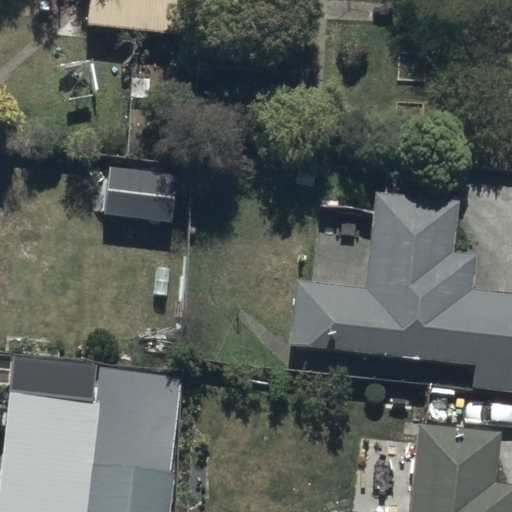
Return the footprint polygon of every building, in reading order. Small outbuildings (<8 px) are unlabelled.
[(197,0),(90,0),(89,20),(195,29),(197,0)] [(177,174),(111,165),(104,214),(171,222),(177,174)] [(460,194),(377,188),(369,280),(298,275),(292,340),(473,355),(470,383),(511,386),(511,289),(473,286),(477,245),(456,243),(460,194)] [(167,511),(181,376),(15,359),(0,504),(0,511),(167,511)] [(511,511),(511,479),(496,478),(501,425),(417,419),(409,509),(337,504),(336,511),(511,511)]
